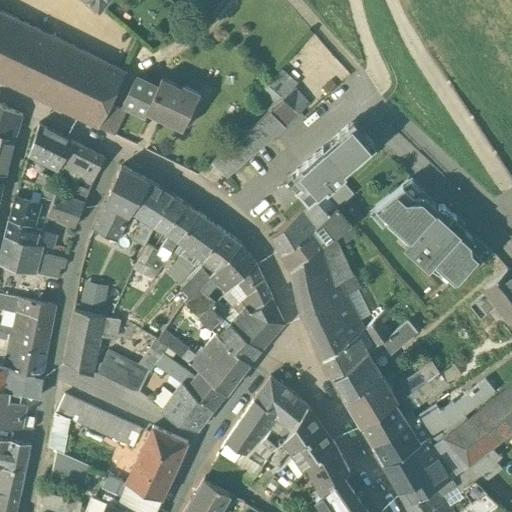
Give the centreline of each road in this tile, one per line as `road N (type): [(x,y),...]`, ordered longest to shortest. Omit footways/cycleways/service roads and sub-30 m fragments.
road 1 (residential): [(511,254),(355,105),(228,212)]
road 2 (residential): [(116,146),(75,254),(26,511)]
road 3 (residential): [(295,338),(203,441),(167,511)]
road 4 (residential): [(295,338),(385,511)]
road 5 (residential): [(228,212),(263,249),(295,338)]
road 6 (residential): [(116,146),(228,212)]
road 7 (residential): [(33,105),(0,227)]
